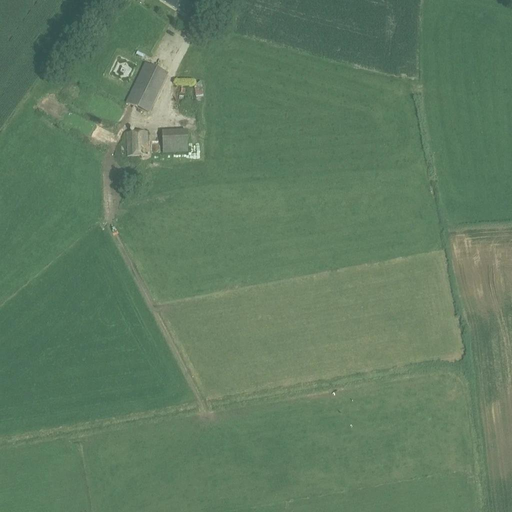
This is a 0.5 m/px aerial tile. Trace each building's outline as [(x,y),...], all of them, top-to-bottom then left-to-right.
[(161,0),(187,16),(197,0),(195,0),(161,0)] [(126,103),(147,114),(166,74),(144,64),(126,103)] [(201,81),(194,82),(196,97),(203,96),(201,81)] [(193,101),(193,89),(180,90),(181,101),(193,101)] [(161,132),(162,154),(187,153),(186,131),(161,132)] [(126,133),(127,157),(148,156),(147,133),(126,133)]
